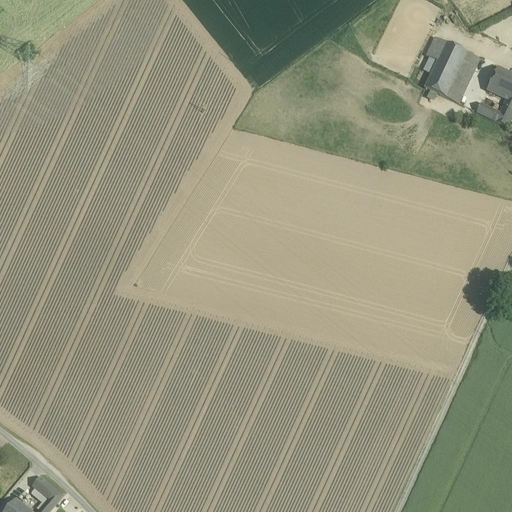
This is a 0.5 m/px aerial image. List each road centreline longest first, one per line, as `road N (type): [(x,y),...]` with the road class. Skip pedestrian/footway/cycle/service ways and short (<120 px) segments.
road 1 (unclassified): [(511,262),(396,511)]
road 2 (unclassified): [(91,511),(0,431)]
